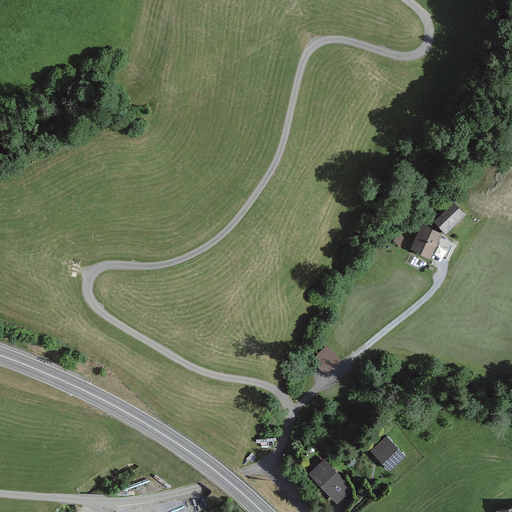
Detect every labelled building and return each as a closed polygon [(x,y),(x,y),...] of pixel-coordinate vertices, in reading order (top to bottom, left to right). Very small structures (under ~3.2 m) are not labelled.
[(452,204),(433,222),(444,235),(464,216),(452,204)] [(421,227),(410,251),(429,259),(439,235),(421,227)] [(329,341),(315,355),(328,369),(343,354),(329,341)] [(387,436),(370,451),(390,472),(406,456),(387,436)] [(325,461),(308,475),(335,505),(351,491),(325,461)]
